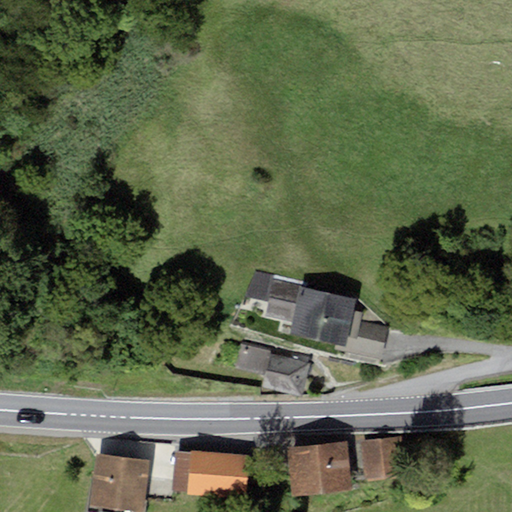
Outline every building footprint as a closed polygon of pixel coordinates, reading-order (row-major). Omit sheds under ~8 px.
[(269,302),(274,280),(274,276),(256,272),(245,297),(269,302)] [(356,297),(274,280),(269,302),(266,316),(293,321),(290,335),(336,344),(346,346),(353,311),(356,297)] [(362,313),(353,311),(346,346),(336,344),(334,350),(381,360),(387,328),(360,322),(362,313)] [(310,363),(276,355),(277,352),(241,344),(235,368),(265,375),(261,388),(303,398),(310,363)] [(405,439),(351,443),(354,478),(408,474),(405,439)] [(351,443),(289,449),(293,496),(355,490),(354,478),(351,443)] [(251,456),(191,450),(190,452),(176,451),(173,480),(172,490),(187,492),(187,494),(247,500),(251,456)] [(144,511),(150,460),(97,454),(90,506),(140,511),(144,511)] [(173,480),(150,478),(148,494),(172,496),(172,490),(173,480)]
